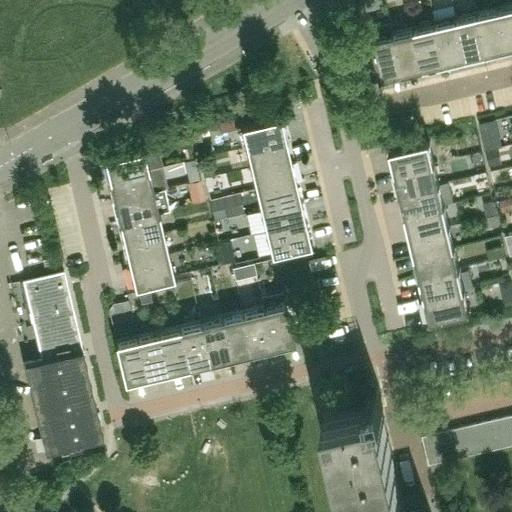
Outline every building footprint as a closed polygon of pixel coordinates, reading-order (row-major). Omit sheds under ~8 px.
[(511,3),(500,6),(500,5),(499,5),(509,46),(510,46),(509,45),(511,43),(511,3)] [(509,46),(499,5),(498,5),(498,7),(479,12),(478,10),(488,51),(488,50),(507,45),(507,47),(509,46)] [(488,51),(478,10),(477,10),(477,12),(457,17),(457,15),(456,15),(466,56),(467,56),(467,55),(487,50),(487,51),(488,51)] [(466,56),(456,15),(455,16),(455,17),(436,22),(436,20),(435,20),(445,61),(446,61),(446,60),(465,55),(465,57),(466,56)] [(445,61),(435,20),(434,20),(435,22),(415,27),(415,25),(414,25),(424,66),(425,66),(425,65),(444,60),(445,61)] [(371,36),(381,77),(383,76),(382,75),(401,70),(402,72),(403,72),(393,30),(391,21),(367,26),(369,36),(371,36)] [(424,66),(414,25),(413,25),(413,27),(394,32),(394,30),(393,30),(403,72),(404,71),(404,70),(423,65),(423,67),(424,66)] [(284,135),(280,115),(281,115),(281,114),(240,123),(240,125),(242,125),(246,144),(245,144),(245,145),(286,135),(286,134),(284,135)] [(497,117),(479,121),(484,138),(501,134),(497,117)] [(238,118),(219,122),(220,130),(240,125),(240,123),(238,118)] [(199,126),(193,128),(199,154),(206,152),(203,141),(207,140),(205,129),(200,130),(199,126)] [(289,156),(285,137),(286,136),(286,135),(245,145),(245,146),(246,145),(251,165),(250,165),(250,166),(291,156),(291,155),(289,156)] [(433,161),(429,142),(431,141),(430,140),(388,150),(389,151),(391,151),(395,170),(393,171),(394,172),(435,161),(435,160),(433,161)] [(497,143),(485,146),(490,167),(502,164),(497,143)] [(157,144),(145,147),(144,146),(103,156),(103,157),(105,157),(110,176),(108,177),(162,165),(157,144)] [(209,155),(200,157),(204,176),(213,175),(209,155)] [(294,177),(290,158),(291,157),(291,156),(250,166),(250,167),(252,167),(256,186),(255,186),(255,187),(296,177),(296,176),(294,177)] [(438,182),(434,163),(436,162),(435,161),(394,172),(394,173),(396,172),(400,191),(398,191),(399,192),(440,182),(440,181),(438,182)] [(167,185),(162,165),(108,177),(108,178),(110,178),(115,197),(113,198),(113,199),(155,189),(154,188),(167,185)] [(299,198),(295,179),(296,178),(296,177),(255,187),(255,188),(257,188),(261,207),(260,207),(260,208),(301,198),(301,197),(299,198)] [(201,178),(188,181),(193,202),(206,199),(201,178)] [(444,203),(439,183),(441,183),(440,182),(399,192),(399,193),(401,193),(405,212),(404,213),(446,203),(445,202),(444,203)] [(164,187),(155,189),(113,199),(113,200),(115,199),(120,219),(118,219),(118,220),(160,210),(169,208),(164,187)] [(239,193),(210,198),(213,217),(242,212),(239,193)] [(511,207),(511,194),(500,197),(503,210),(511,207)] [(304,219),(300,199),(301,199),(301,198),(260,208),(260,209),(262,209),(266,227),(265,228),(265,229),(306,219),(306,218),(304,219)] [(496,199),(484,202),(487,214),(499,211),(496,199)] [(449,224),(444,205),(446,204),(446,203),(404,213),(404,214),(406,214),(410,233),(409,234),(451,224),(450,223),(449,224)] [(163,230),(158,211),(160,211),(160,210),(118,220),(118,221),(120,221),(124,239),(123,239),(123,240),(163,230)] [(309,240),(305,220),(306,220),(306,219),(265,229),(265,230),(266,229),(271,248),(270,249),(270,251),(311,241),(311,239),(309,240)] [(453,245),(449,226),(451,225),(451,224),(409,234),(409,235),(411,235),(415,254),(413,254),(414,255),(455,245),(455,244),(453,245)] [(167,251),(163,231),(165,231),(164,230),(163,230),(123,240),(123,241),(125,241),(129,260),(128,260),(128,261),(169,252),(169,251),(167,251)] [(230,238),(217,241),(220,252),(220,256),(222,262),(235,259),(233,250),(230,238)] [(458,266),(454,246),(456,246),(455,245),(414,255),(414,256),(416,256),(420,275),(419,275),(419,276),(460,266),(458,266)] [(503,245),(488,248),(490,258),(505,254),(503,245)] [(172,272),(168,253),(170,253),(169,252),(128,261),(128,262),(130,262),(134,281),(133,282),(133,283),(175,274),(174,272),(172,272)] [(254,261),(244,264),(246,275),(256,272),(254,261)] [(463,287),(459,268),(461,267),(460,266),(419,276),(419,277),(421,277),(425,296),(424,296),(424,298),(466,287),(465,286),(463,287)] [(66,291),(62,271),(26,280),(30,299),(66,291)] [(185,280),(173,281),(174,292),(209,289),(208,271),(185,272),(185,280)] [(511,278),(500,281),(502,290),(511,287),(511,278)] [(149,287),(138,289),(141,301),(151,299),(149,287)] [(468,308),(464,289),(466,288),(466,287),(424,298),(426,298),(430,317),(429,317),(429,319),(471,309),(470,307),(468,308)] [(71,310),(66,291),(30,299),(35,318),(71,310)] [(295,339),(285,298),(283,298),(284,300),(265,305),(264,303),(263,303),(273,344),(274,344),(274,343),(293,338),(293,340),(295,339)] [(273,344),(263,303),(262,303),(263,305),(244,310),(243,308),(242,308),(252,349),(253,349),(253,348),(272,343),(272,344),(273,344)] [(252,349),(242,308),(241,308),(242,310),(223,315),(222,313),(221,313),(231,354),(232,354),(232,353),(251,348),(251,350),(252,349)] [(80,348),(71,310),(35,318),(43,351),(42,351),(43,356),(80,348)] [(231,354),(221,313),(220,313),(221,315),(202,320),(201,318),(200,318),(210,359),(211,359),(211,358),(230,353),(230,355),(231,354)] [(210,359),(200,318),(199,318),(200,320),(181,325),(180,323),(179,323),(189,364),(190,364),(189,363),(208,358),(209,360),(210,359)] [(189,364),(179,323),(178,323),(179,325),(159,330),(159,328),(158,328),(168,370),(169,369),(168,368),(188,363),(188,365),(189,364)] [(168,370),(158,328),(157,328),(157,330),(138,335),(138,333),(137,333),(147,375),(148,375),(147,373),(166,368),(167,370),(168,370)] [(147,375),(137,333),(136,333),(136,335),(117,340),(116,338),(115,338),(125,380),(126,379),(126,378),(145,373),(146,375),(147,375)] [(91,393),(80,349),(82,348),(82,347),(80,348),(43,356),(24,361),(24,362),(27,362),(37,406),(91,393)] [(101,435),(91,393),(37,406),(47,449),(45,449),(46,451),(60,448),(61,453),(82,448),(81,442),(103,437),(103,435),(101,435)] [(399,511),(390,472),(373,402),(379,401),(379,399),(369,401),(324,412),(325,414),(330,412),(353,511),(399,511)] [(511,442),(511,415),(511,413),(500,416),(507,444),(511,442)] [(507,444),(500,416),(489,418),(496,447),(507,444)] [(496,447),(489,418),(478,421),(485,449),(496,447)] [(485,449),(478,421),(467,423),(474,452),(485,449)] [(474,452),(467,423),(456,426),(463,455),(474,452)] [(463,455),(456,426),(445,429),(451,457),(463,455)] [(451,457),(445,429),(433,431),(440,460),(451,457)] [(440,460),(433,431),(422,434),(429,463),(438,461),(440,460)]
